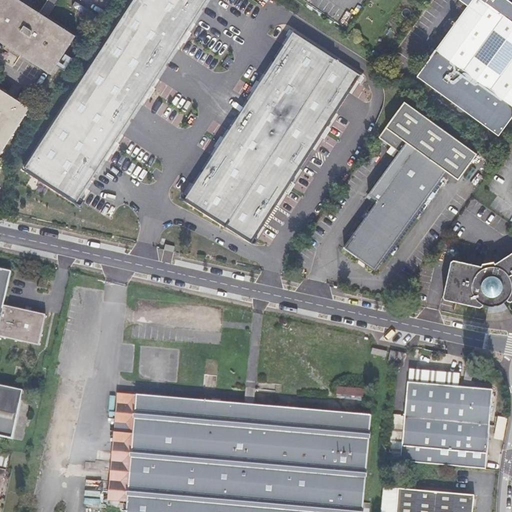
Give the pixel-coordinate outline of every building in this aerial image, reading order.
[(19,53),(52,73),(76,34),(47,16),(40,11),(22,0),(0,0),(0,40),(5,44),(19,53)] [(133,0),(25,173),(78,206),(82,200),(110,155),(117,145),(146,99),(152,89),(180,43),(187,33),(207,0),(133,0)] [(46,0),(40,11),(47,16),(55,3),(50,0),(46,0)] [(511,21),(483,0),(473,0),(468,7),(417,75),(497,135),(511,114),(511,21)] [(458,0),(468,7),(473,0),(483,0),(511,21),(511,3),(507,0),(458,0)] [(190,36),(187,33),(180,43),(184,45),(190,36)] [(189,196),(186,201),(254,244),(258,238),(286,192),(292,182),(321,136),(328,126),(356,81),(360,75),(292,33),(289,38),(260,84),(254,94),(225,140),(218,150),(190,195),(189,196)] [(16,57),(19,53),(5,44),(3,49),(16,57)] [(250,92),(254,94),(260,84),(256,82),(250,92)] [(11,86),(7,93),(15,98),(19,91),(11,86)] [(15,98),(7,93),(0,89),(0,156),(30,108),(15,98)] [(152,89),(146,99),(149,101),(155,91),(152,89)] [(380,136),(401,151),(370,193),(379,200),(345,246),(376,268),(447,170),(459,179),(478,153),(405,100),(380,136)] [(331,129),(328,126),(321,136),(325,139),(331,129)] [(215,148),(218,150),(225,140),(221,138),(215,148)] [(120,147),(117,145),(110,155),(114,157),(120,147)] [(296,184),(292,182),(286,192),(290,195),(296,184)] [(483,264),(455,258),(451,260),(444,294),(445,298),(480,305),(483,304),(484,301),(489,303),(492,303),(494,303),(497,303),(500,302),(504,300),(508,298),(508,299),(511,299),(511,251),(496,261),(495,259),(483,261),(483,264)] [(0,270),(0,436),(14,440),(23,391),(0,386),(0,338),(38,346),(44,317),(3,307),(10,273),(0,270)] [(295,280),(285,279),(284,286),(293,288),(295,280)] [(381,352),(367,348),(364,358),(379,362),(381,352)] [(400,356),(385,352),(382,364),(398,367),(400,356)] [(491,390),(408,383),(401,463),(485,470),(491,390)] [(113,393),(107,462),(127,464),(125,492),(123,511),(358,511),(367,415),(113,393)] [(127,464),(107,462),(104,490),(125,492),(127,464)] [(402,491),(386,490),(383,511),(472,511),(474,496),(417,492),(417,482),(403,481),(402,491)]
